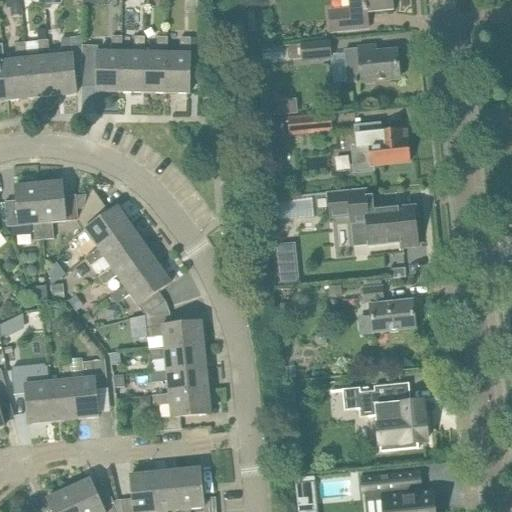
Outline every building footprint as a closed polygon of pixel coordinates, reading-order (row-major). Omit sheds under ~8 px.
[(390,0),(350,0),(351,8),(329,10),(331,33),(367,29),(366,12),(392,9),(390,0)] [(46,30),(37,31),(38,41),(47,40),(46,30)] [(120,93),(120,52),(121,36),(111,36),(111,51),(97,51),(97,92),(120,93)] [(120,52),(120,93),(142,93),(144,52),(144,37),(134,36),(134,52),(120,52)] [(144,52),(142,93),(165,94),(166,53),(167,37),(156,36),(156,53),(144,52)] [(48,55),(53,97),(76,94),(71,38),(60,39),(61,54),(48,55)] [(166,53),(165,94),(189,94),(190,38),(179,38),(179,53),(166,53)] [(53,97),(48,55),(47,40),(38,41),(37,41),(38,57),(26,58),(30,99),(53,97)] [(330,58),(329,40),(298,43),(300,61),(330,58)] [(16,59),(3,61),(7,101),(30,99),(26,58),(24,42),(15,43),(16,59)] [(375,47),(359,49),(344,50),(347,84),(399,79),(396,51),(375,53),(375,47)] [(264,90),(267,114),(297,111),(295,95),(278,97),(277,88),(264,90)] [(331,131),(329,114),(287,118),(288,135),(331,131)] [(356,127),(358,145),(351,146),(354,174),(377,171),(376,165),(410,162),(407,139),(403,139),(402,130),(380,132),(379,125),(356,127)] [(97,249),(131,226),(118,207),(105,216),(98,206),(78,220),(77,210),(75,196),(63,197),(62,182),(38,184),(44,239),(53,239),(52,223),(78,221),(85,230),(71,240),(77,248),(90,239),(97,249)] [(6,221),(3,222),(6,227),(6,228),(33,225),(34,240),(44,239),(38,184),(15,186),(17,201),(4,203),(6,221)] [(85,195),(75,196),(77,210),(83,209),(85,195)] [(371,200),(347,203),(330,204),(331,218),(348,216),(349,226),(367,224),(369,245),(401,241),(402,248),(418,246),(414,208),(373,212),(371,200)] [(131,226),(97,249),(84,258),(90,266),(103,257),(111,268),(144,245),(131,226)] [(294,244),(273,246),(277,286),(298,284),(294,244)] [(144,245),(111,268),(98,277),(103,285),(116,276),(124,287),(157,264),(144,245)] [(157,264),(124,287),(111,296),(116,304),(129,295),(144,316),(149,314),(149,313),(165,302),(158,292),(171,283),(157,264)] [(404,268),(393,269),(394,279),(405,278),(404,268)] [(51,283),(53,297),(64,296),(63,281),(51,283)] [(329,286),(330,295),(341,294),(340,285),(329,286)] [(382,287),(362,289),(364,303),(370,302),(373,333),(415,329),(412,301),(384,304),(382,287)] [(69,299),(76,309),(84,304),(76,293),(69,299)] [(165,302),(149,313),(149,314),(167,307),(165,302)] [(150,315),(149,314),(144,316),(146,338),(163,336),(164,349),(204,345),(202,322),(171,325),(170,313),(150,315)] [(9,322),(0,326),(0,327),(1,338),(6,336),(11,333),(9,322)] [(204,345),(164,349),(148,350),(149,360),(165,358),(166,371),(206,367),(204,345)] [(71,380),(75,420),(98,418),(95,387),(107,386),(105,360),(82,362),(84,378),(71,380)] [(61,381),(48,382),(52,422),(75,420),(71,380),(70,363),(59,364),(61,381)] [(52,422),(48,382),(47,366),(37,367),(38,382),(25,384),(24,368),(11,369),(14,395),(26,394),(29,425),(52,422)] [(206,367),(166,371),(150,373),(151,383),(167,381),(168,394),(209,390),(206,367)] [(123,376),(113,377),(114,389),(124,388),(123,376)] [(410,403),(409,384),(374,387),(374,392),(360,393),(360,388),(348,389),(349,391),(357,390),(358,403),(358,402),(360,418),(368,417),(368,418),(373,417),(373,416),(377,416),(380,445),(381,445),(381,452),(396,450),(396,443),(403,442),(403,443),(426,441),(424,418),(423,403),(423,402),(421,402),(417,402),(410,403)] [(209,390),(168,394),(152,396),(153,406),(169,404),(170,417),(155,419),(156,432),(181,429),(180,417),(211,414),(209,390)] [(139,397),(140,409),(149,408),(148,396),(139,397)] [(175,471),(179,510),(180,510),(180,511),(191,511),(191,509),(204,507),(204,511),(216,511),(215,498),(203,499),(200,468),(175,471)] [(179,510),(175,471),(153,473),(156,511),(167,511),(168,511),(179,510)] [(133,499),(117,501),(120,511),(156,511),(153,473),(130,475),(133,499)] [(433,511),(431,492),(419,494),(417,473),(363,479),(364,495),(365,495),(365,499),(365,500),(384,498),(385,511),(433,511)] [(298,508),(317,506),(314,483),(313,477),(295,479),(295,485),(298,508)] [(120,511),(117,501),(102,508),(90,479),(67,489),(77,511),(120,511)] [(52,511),(77,511),(67,489),(47,498),(52,511)]
